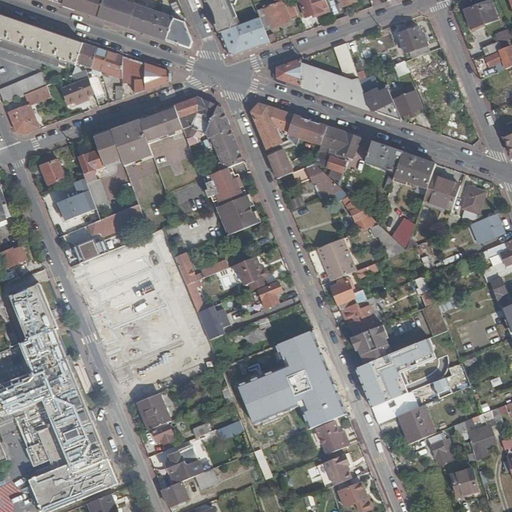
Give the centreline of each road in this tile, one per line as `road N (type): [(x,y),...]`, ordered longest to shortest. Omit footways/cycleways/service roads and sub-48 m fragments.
road 1 (residential): [(224,76),(401,511)]
road 2 (residential): [(9,153),(157,511)]
road 3 (residential): [(224,76),(506,175)]
road 4 (residential): [(4,0),(224,76)]
road 5 (residential): [(9,153),(224,76)]
road 6 (residential): [(224,76),(429,0)]
road 7 (residential): [(506,175),(435,0)]
